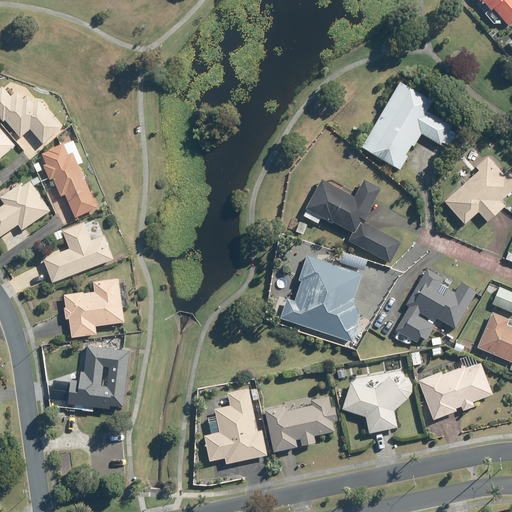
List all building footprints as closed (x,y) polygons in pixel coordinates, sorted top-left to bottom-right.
[(511,0),(490,0),(501,12),(511,24),(511,23),(511,0)] [(403,80),(365,146),(401,167),(422,131),(424,132),(445,144),(448,139),(454,143),(461,132),(453,128),(456,124),(430,109),(435,99),(403,80)] [(3,85),(0,87),(0,109),(23,135),(31,128),(45,143),(64,126),(39,98),(35,102),(29,95),(25,98),(18,90),(13,95),(3,85)] [(0,158),(17,144),(0,123),(0,158)] [(66,143),(44,153),(48,163),(63,195),(67,193),(77,216),(99,206),(74,152),(70,153),(66,143)] [(482,169),(448,200),(468,222),(481,210),(490,220),(508,204),(504,199),(511,191),(511,170),(507,174),(491,156),(479,166),(482,169)] [(45,168),(42,161),(36,164),(40,171),(45,168)] [(33,179),(36,184),(43,180),(39,175),(33,179)] [(382,230),(380,229),(365,221),(382,188),(366,179),(357,196),(325,179),(310,207),(336,221),(356,231),(351,240),(385,258),(389,250),(375,243),(382,230)] [(6,203),(0,207),(0,237),(20,224),(24,229),(52,210),(32,180),(24,186),(22,183),(2,196),(6,203)] [(69,249),(43,259),(52,283),(113,259),(104,235),(91,240),(84,222),(62,231),(69,249)] [(60,230),(53,233),(56,240),(63,237),(60,230)] [(340,263),(364,270),(367,259),(343,251),(340,263)] [(363,314),(358,298),(366,273),(310,255),(304,273),(307,274),(298,301),(291,299),(285,318),(356,342),(361,325),(360,325),(363,314)] [(408,303),(439,320),(440,317),(458,328),(480,291),(462,281),(457,291),(443,283),(446,278),(430,268),(408,303)] [(97,290),(68,294),(71,318),(73,317),(76,336),(100,332),(99,324),(128,320),(122,276),(96,280),(97,290)] [(490,283),(486,291),(492,294),(496,287),(490,283)] [(511,292),(500,287),(492,304),(511,312),(511,292)] [(421,315),(410,309),(398,329),(420,342),(423,336),(429,339),(438,324),(422,316),(421,315)] [(511,360),(511,318),(496,311),(480,346),(511,360)] [(449,332),(443,342),(451,347),(457,337),(449,332)] [(440,337),(432,339),(433,347),(441,346),(440,337)] [(90,344),(87,371),(86,380),(73,379),(71,398),(125,405),(133,349),(90,344)] [(410,352),(413,365),(422,363),(419,350),(410,352)] [(408,353),(398,355),(399,362),(409,360),(408,353)] [(476,401),(496,393),(484,361),(469,367),(468,365),(446,373),(444,370),(421,380),(436,419),(459,410),(458,408),(464,406),(466,410),(478,405),(476,401)] [(393,375),(377,389),(354,381),(345,408),(369,415),(372,432),(400,426),(397,409),(411,397),(414,392),(415,383),(411,377),(401,385),(394,377),(393,375)] [(222,432),(214,433),(207,435),(213,461),(227,458),(229,463),(270,454),(265,429),(261,430),(255,400),(253,393),(252,388),(230,393),(233,405),(217,408),(219,416),(222,432)] [(288,405),(268,410),(276,451),(300,446),(298,439),(303,438),(304,445),(318,442),(317,435),(337,431),(335,421),(340,420),(337,406),(333,407),(331,396),(314,400),(315,404),(288,410),(288,405)]
